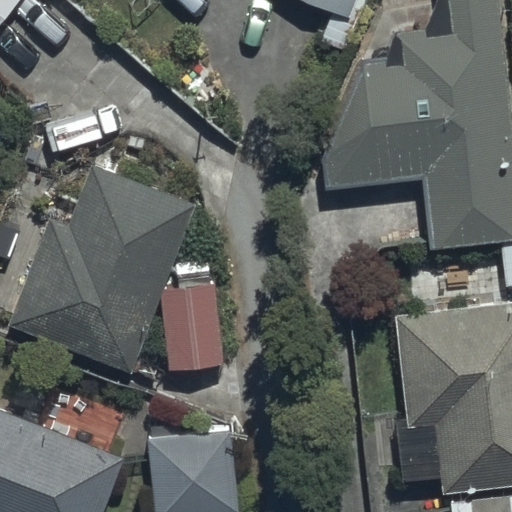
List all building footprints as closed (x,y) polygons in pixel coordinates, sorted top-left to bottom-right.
[(0,0),(0,18),(15,0),(0,0)] [(511,134),(500,0),(449,0),(451,25),(401,30),(403,54),(361,57),(316,158),(319,190),(422,181),(428,249),(502,243),(506,291),(511,290),(511,134)] [(354,0),(327,0),(352,9),(354,0)] [(190,197),(88,160),(65,223),(51,218),(11,324),(127,368),(221,360),(214,280),(158,285),(190,197)] [(511,308),(395,318),(405,428),(438,426),(444,493),(511,487),(511,308)] [(102,511),(125,454),(0,405),(0,511),(102,511)] [(228,422),(146,433),(157,511),(225,511),(240,510),(228,422)] [(511,511),(511,491),(447,498),(448,511),(511,511)]
